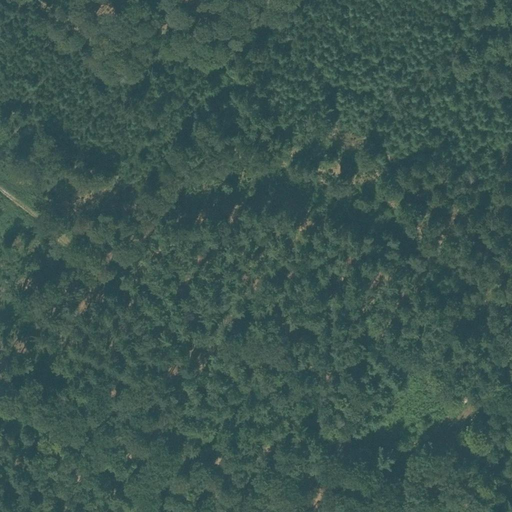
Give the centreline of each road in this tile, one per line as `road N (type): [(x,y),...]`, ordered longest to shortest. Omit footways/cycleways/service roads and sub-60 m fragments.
road 1 (track): [(0,188),(396,487)]
road 2 (track): [(376,511),(511,347)]
road 3 (track): [(19,396),(179,511)]
